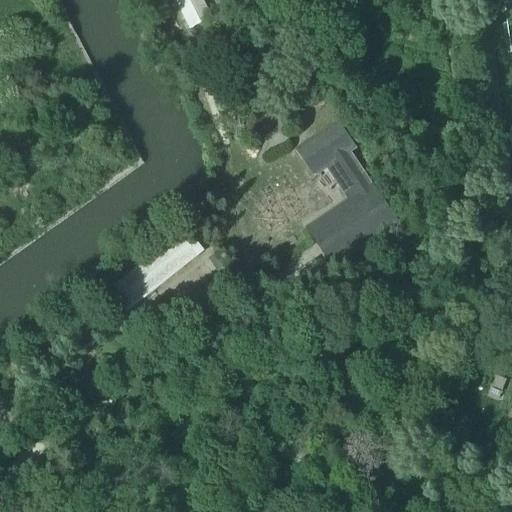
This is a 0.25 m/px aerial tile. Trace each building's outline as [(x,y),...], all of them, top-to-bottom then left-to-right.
[(53,0),(103,98),(137,164),(0,260),(0,265),(141,165),(108,99),(57,0),(53,0)] [(173,0),(189,31),(212,20),(201,0),(173,0)] [(0,56),(0,68),(1,71),(7,91),(35,82),(24,49),(0,56)] [(296,153),(302,161),(313,178),(327,169),(349,203),(312,228),(335,264),(397,222),(373,187),(372,187),(350,154),(356,149),(339,124),(296,153)] [(186,231),(104,296),(122,318),(203,253),(186,231)] [(483,234),(483,246),(502,244),(501,233),(483,234)] [(273,289),(284,306),(294,299),(290,293),(322,273),(315,262),(273,289)] [(219,487),(232,492),(239,472),(226,467),(219,487)] [(100,511),(128,511),(125,507),(130,495),(116,499),(111,495),(108,499),(96,493),(94,496),(98,498),(95,503),(98,505),(95,509),(100,511)]
